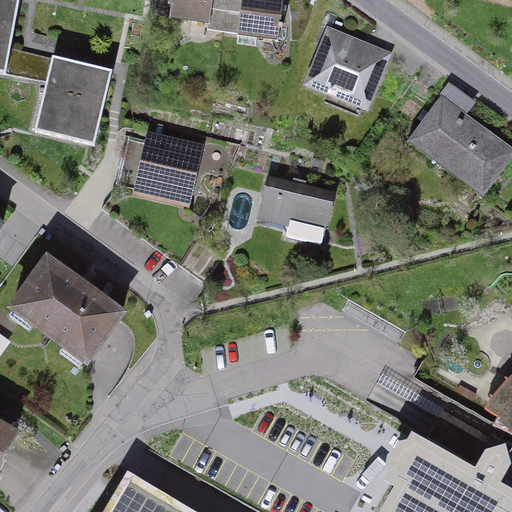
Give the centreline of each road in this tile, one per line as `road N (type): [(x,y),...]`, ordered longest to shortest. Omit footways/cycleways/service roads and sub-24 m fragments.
road 1 (residential): [(0,185),(174,316),(172,353),(47,511)]
road 2 (residential): [(364,0),(511,105)]
